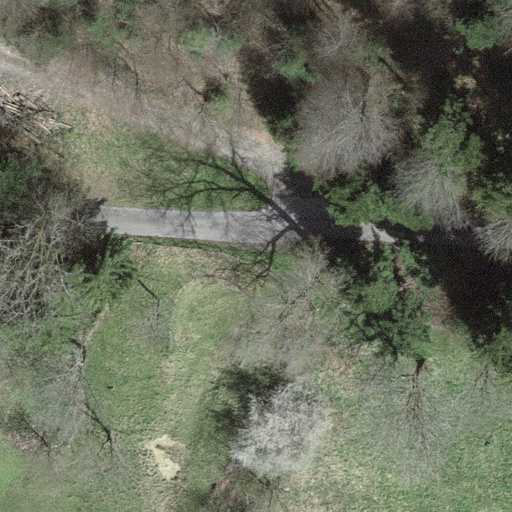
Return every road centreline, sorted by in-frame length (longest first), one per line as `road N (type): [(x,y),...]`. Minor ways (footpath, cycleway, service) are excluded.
road 1 (track): [(0,211),(93,222),(511,237)]
road 2 (track): [(370,234),(226,146),(0,63)]
